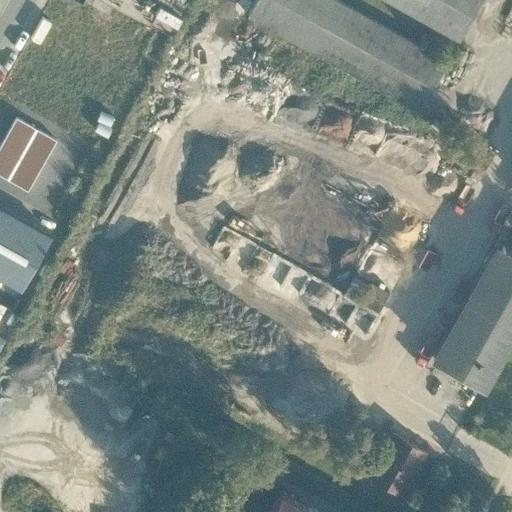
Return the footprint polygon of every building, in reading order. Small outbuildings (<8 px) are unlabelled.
[(442,56),(343,0),(251,0),(245,11),(413,107),(442,56)] [(479,0),(383,0),(457,40),(479,0)] [(15,115),(0,141),(0,173),(24,188),(53,137),(15,115)] [(0,204),(0,273),(21,285),(50,233),(0,204)] [(483,393),(511,340),(511,248),(493,238),(425,361),(483,393)] [(383,305),(390,287),(371,280),(365,299),(383,305)] [(404,502),(432,451),(393,429),(365,480),(404,502)] [(324,511),(283,489),(269,511),(324,511)]
